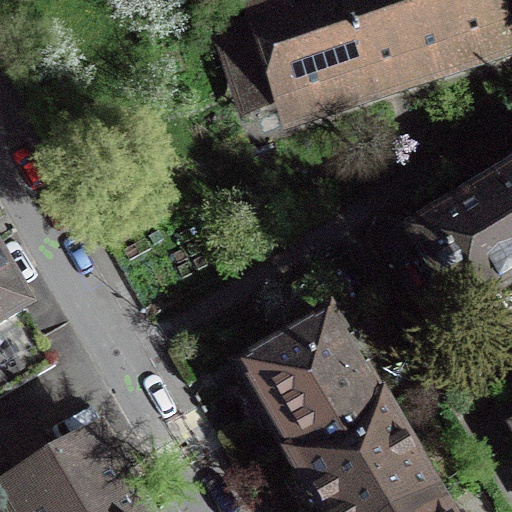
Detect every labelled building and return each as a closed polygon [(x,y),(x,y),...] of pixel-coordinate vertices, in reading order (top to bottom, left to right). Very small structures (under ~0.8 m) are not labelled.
[(278,75),(291,114),(378,86),(377,82),(391,78),(405,73),(406,76),(503,44),(488,0),(276,0),(255,7),(259,19),(220,32),(239,89),(278,75)] [(511,176),(484,193),(410,238),(460,320),(500,296),(498,293),(511,284),(511,176)] [(0,270),(0,396),(55,365),(0,270)] [(240,371),(293,462),(382,410),(376,399),(329,319),(240,371)] [(322,511),(410,511),(434,498),(382,410),(293,462),(322,511)] [(0,511),(140,511),(97,439),(49,467),(22,420),(0,433),(0,511)] [(441,511),(434,498),(410,511),(441,511)]
